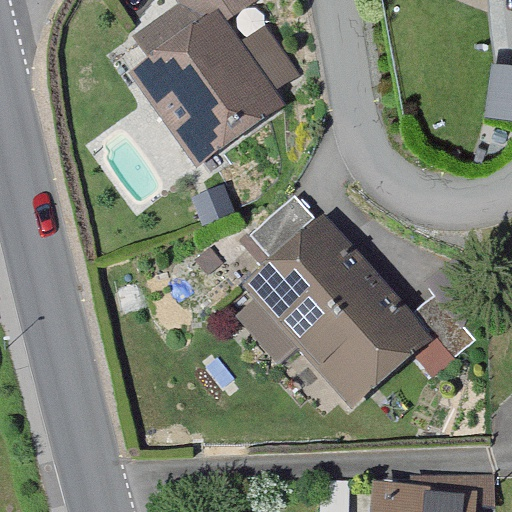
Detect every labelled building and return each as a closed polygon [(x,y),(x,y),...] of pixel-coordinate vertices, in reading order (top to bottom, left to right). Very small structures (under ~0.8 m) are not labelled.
[(273,108),(215,27),(251,0),(181,0),(188,8),(138,44),(178,104),(166,113),(200,160),(273,108)] [(511,116),(511,60),(493,58),(485,113),(511,116)] [(295,199),(250,238),(270,261),(315,221),(295,199)] [(304,345),(372,286),(323,230),(255,290),(304,345)] [(436,295),(414,315),(453,360),(476,340),(462,324),(469,299),(465,257),(430,287),(436,295)] [(372,286),(304,345),(353,401),(421,341),(372,286)] [(380,511),(466,511),(467,504),(495,506),(494,476),(420,478),(419,500),(382,498),(380,511)] [(348,511),(349,484),(322,483),(320,511),(348,511)]
